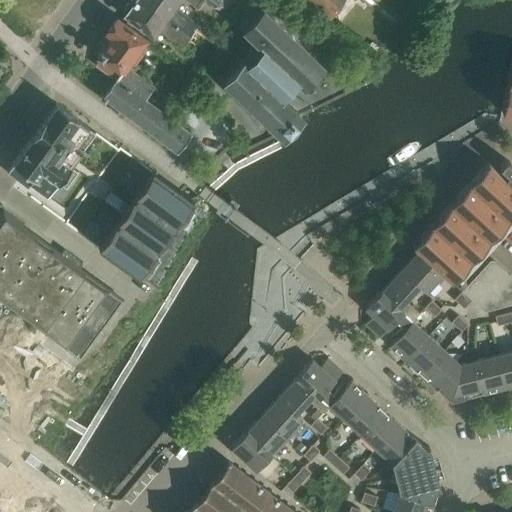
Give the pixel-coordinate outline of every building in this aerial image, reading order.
[(129,0),(123,9),(124,14),(152,37),(158,29),(181,47),(189,36),(142,0),(132,0),(129,1),(129,0)] [(142,0),(189,36),(197,25),(173,7),(178,0),(142,0)] [(187,0),(196,6),(201,0),(205,0),(218,9),(220,6),(223,8),(228,1),(227,0),(187,0)] [(305,0),(327,17),(339,0),(305,0)] [(261,46),(245,63),(281,98),(298,80),(302,84),(320,64),(262,9),(243,29),(261,46)] [(145,39),(116,18),(95,47),(99,49),(95,54),(100,58),(95,64),(115,79),(103,95),(102,94),(100,97),(103,100),(104,99),(176,152),(190,133),(144,99),(153,87),(130,70),(132,67),(128,63),(145,39)] [(245,63),(242,61),(223,82),(281,137),(300,116),(281,98),(245,63)] [(511,113),(511,61),(502,111),(511,113)] [(12,163),(6,171),(27,187),(29,184),(46,197),(47,197),(68,168),(92,185),(65,222),(137,275),(192,200),(119,147),(99,175),(75,158),(94,132),(78,118),(55,103),(44,118),(44,117),(28,139),(29,139),(13,160),(12,161),(12,162),(12,163)] [(495,170),(489,165),(413,248),(451,282),(511,215),(511,166),(505,160),(495,170)] [(24,223),(0,205),(0,298),(78,356),(119,300),(100,286),(88,303),(72,292),(85,274),(77,269),(81,262),(63,249),(58,255),(21,228),(24,223)] [(441,274),(416,252),(406,263),(405,263),(402,267),(385,286),(385,285),(381,289),(382,290),(380,291),(380,290),(364,308),(372,315),(364,323),(379,337),(394,320),(403,328),(388,345),(450,401),(463,398),(462,393),(473,390),(466,363),(459,365),(412,321),(418,314),(404,300),(418,285),(425,292),(441,274)] [(465,289),(487,309),(511,302),(511,277),(495,262),(495,261),(494,261),(494,260),(493,260),(492,260),(491,260),(490,261),(489,261),(489,262),(465,289)] [(470,301),(460,292),(454,300),(464,308),(470,301)] [(441,310),(431,300),(425,307),(434,316),(441,310)] [(511,321),(511,311),(495,316),(498,325),(511,321)] [(468,324),(458,315),(452,322),(462,331),(468,324)] [(503,387),(511,385),(511,350),(495,355),(503,387)] [(482,393),(503,387),(495,355),(474,361),(482,393)] [(341,372),(326,358),(319,366),(311,359),(295,376),(296,377),(294,378),(290,382),(291,382),(274,401),(274,400),(270,404),(270,405),(259,416),(255,420),(256,420),(246,430),(235,442),(231,446),(230,448),(255,471),(300,421),(293,414),(306,399),(317,408),(310,416),(314,420),(310,425),(320,434),(326,427),(316,418),(328,405),(391,462),(399,491),(392,511),(426,511),(430,503),(431,503),(435,489),(439,488),(428,446),(425,447),(414,437),(413,438),(403,429),(399,425),(397,424),(397,423),(393,420),(371,400),(371,399),(367,396),(365,394),(366,394),(362,390),(361,391),(350,380),(335,396),(326,388),(341,372)] [(319,451),(312,445),(303,454),(310,460),(319,451)] [(348,467),(330,450),(323,456),(341,474),(348,467)] [(295,511),(228,462),(193,505),(183,511),(295,511)] [(370,470),(363,464),(354,474),(361,480),(370,470)] [(310,472),(303,466),(286,485),(293,491),(310,472)] [(377,497),(364,493),(361,501),(374,505),(377,497)]
